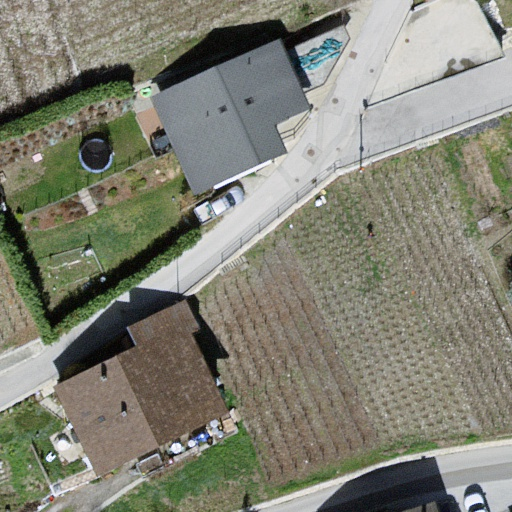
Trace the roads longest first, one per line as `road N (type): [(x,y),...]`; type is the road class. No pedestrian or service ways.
road 1 (residential): [(395,0),(319,163),(214,261),(0,401)]
road 2 (residential): [(511,475),(451,481),(357,511)]
